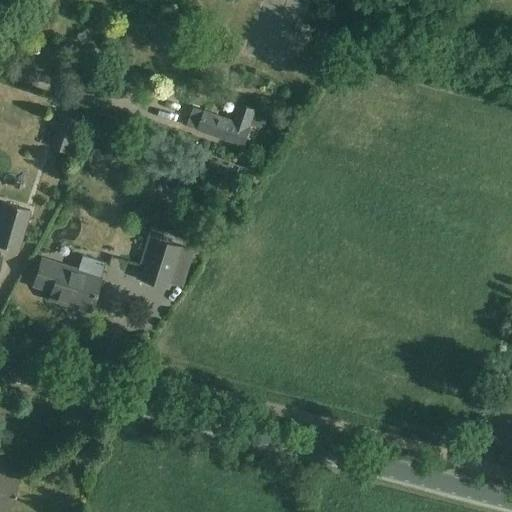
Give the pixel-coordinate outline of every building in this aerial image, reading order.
[(239,109),(233,125),(191,110),(189,115),(186,123),(184,129),(243,150),(249,131),(248,130),(254,114),(239,109)] [(63,114),(52,147),(70,153),(81,120),(63,114)] [(0,260),(1,257),(0,256),(0,246),(18,252),(30,211),(2,203),(0,211),(0,260)] [(169,287),(181,247),(169,243),(171,239),(152,233),(147,251),(152,253),(143,280),(169,287)] [(33,285),(51,291),(49,299),(90,311),(105,263),(82,256),(77,271),(41,260),(33,285)] [(0,511),(7,511),(18,472),(16,471),(16,472),(0,468),(0,511)]
